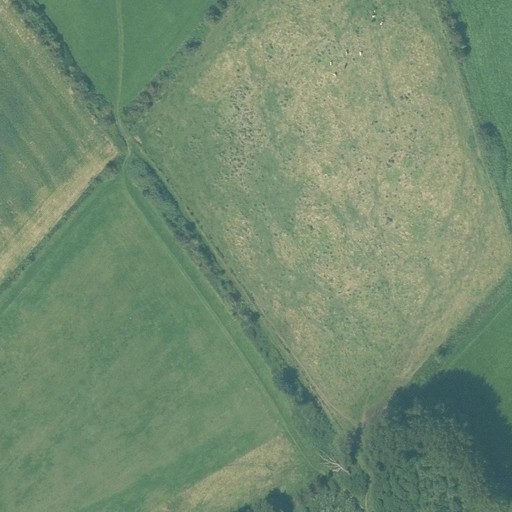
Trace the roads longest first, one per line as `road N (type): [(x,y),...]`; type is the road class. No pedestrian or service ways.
road 1 (track): [(366,470),(123,135),(119,0)]
road 2 (track): [(366,470),(381,436),(511,296)]
